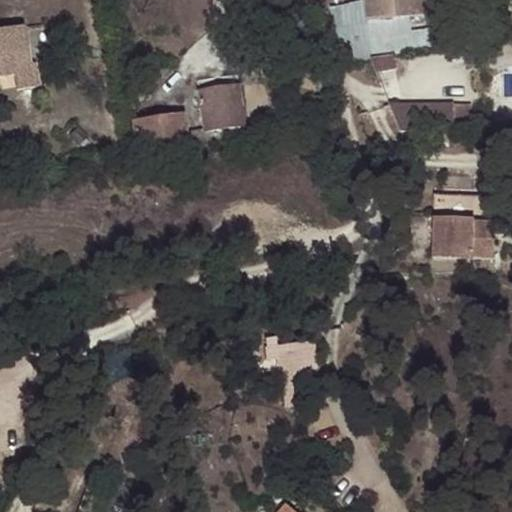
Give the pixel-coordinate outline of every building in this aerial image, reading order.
[(380,0),(384,21),(413,16),(410,0),(380,0)] [(410,0),(413,16),(425,14),(443,11),(441,0),(410,0)] [(430,49),(425,14),(413,16),(384,21),(344,26),(349,61),(374,57),(388,55),(397,54),(430,49)] [(0,75),(13,74),(15,88),(38,85),(34,61),(29,62),(22,26),(0,29),(0,75)] [(374,57),(380,72),(399,69),(397,54),(388,55),(374,57)] [(206,132),(247,127),(241,86),(201,92),(206,132)] [(456,107),(392,107),(402,136),(429,135),(431,135),(448,135),(457,135),(456,109),(456,107)] [(456,109),(457,135),(475,135),(473,108),(456,109)] [(137,150),(188,141),(184,113),(133,121),(137,150)] [(431,135),(431,147),(448,147),(448,135),(431,135)] [(434,259),(494,259),(494,224),(435,223),(434,259)] [(317,340),(268,343),(270,375),(319,372),(317,340)]
